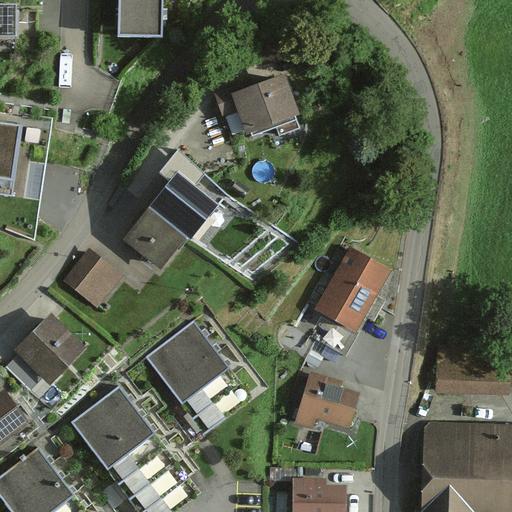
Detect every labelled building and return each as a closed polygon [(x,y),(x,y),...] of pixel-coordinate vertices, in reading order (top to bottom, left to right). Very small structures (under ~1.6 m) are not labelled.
[(126,0),(125,44),(168,46),(169,0),(126,0)] [(40,7),(0,7),(0,41),(39,42),(40,7)] [(289,78),(238,98),(254,141),(305,121),(289,78)] [(230,87),(217,91),(226,113),(238,108),(230,87)] [(30,118),(0,114),(0,169),(24,173),(30,118)] [(206,212),(175,187),(152,215),(183,240),(206,212)] [(183,240),(152,215),(129,243),(161,268),(183,240)] [(395,276),(355,253),(320,315),(360,338),(395,276)] [(127,283),(94,257),(69,287),(102,314),(127,283)] [(87,356),(53,324),(22,356),(56,388),(87,356)] [(200,326),(152,361),(207,435),(255,400),(228,364),(218,351),(207,335),(200,326)] [(511,360),(442,358),(441,390),(511,391),(511,360)] [(365,396),(313,383),(304,421),(355,434),(365,396)] [(0,449),(31,427),(5,392),(0,395),(0,449)] [(134,402),(128,394),(78,431),(138,511),(183,511),(205,496),(178,460),(167,445),(155,430),(144,416),(134,402)] [(511,511),(511,428),(432,425),(427,511),(511,511)] [(0,496),(11,511),(89,511),(86,507),(74,492),(64,478),(52,462),(42,449),(0,480),(0,496)] [(353,511),(355,487),(302,486),(301,511),(353,511)]
